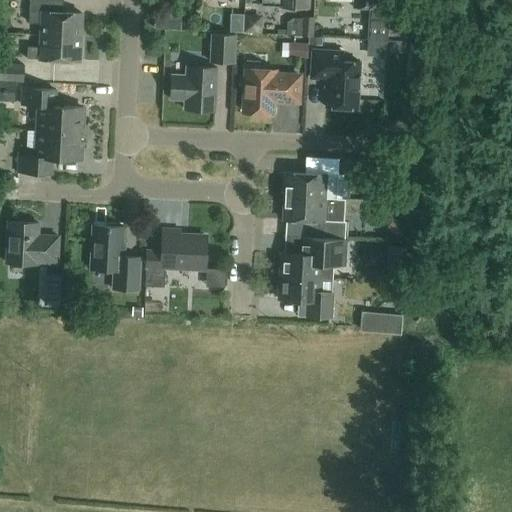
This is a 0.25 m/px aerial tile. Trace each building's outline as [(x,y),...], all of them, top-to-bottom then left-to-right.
[(29,0),(29,10),(28,22),(41,22),(40,34),(80,36),(81,12),(56,11),(56,0),(29,0)] [(262,0),(262,8),(308,10),(308,0),(262,0)] [(276,28),(276,34),(286,34),(286,35),(313,36),(314,16),(302,16),(302,19),(286,29),(276,28)] [(254,18),(251,32),(262,35),(266,21),(254,18)] [(367,40),(388,41),(389,20),(368,19),(367,40)] [(210,62),(235,64),(237,34),(211,33),(210,62)] [(80,36),(40,34),(39,46),(27,46),(26,58),(79,60),(80,36)] [(287,43),(287,57),(308,58),(308,43),(287,43)] [(312,49),(310,77),(326,78),(325,106),(357,108),(359,61),(341,60),(342,50),(312,49)] [(0,63),(0,80),(23,82),(24,64),(0,63)] [(185,73),(170,73),(169,99),(184,100),(184,108),(214,110),(216,67),(186,66),(185,73)] [(272,113),(273,99),(297,101),(299,75),(274,73),(274,70),(245,68),(243,111),(272,113)] [(0,81),(0,100),(14,101),(15,82),(0,81)] [(39,130),(79,132),(79,124),(83,124),(84,106),(54,105),(54,89),(22,87),(21,104),(40,105),(39,130)] [(418,120),(405,111),(395,123),(408,133),(418,120)] [(79,132),(39,130),(38,156),(18,155),(17,171),(50,173),(51,157),(82,158),(83,140),(79,140),(79,132)] [(336,198),(337,174),(338,158),(310,156),(309,172),(285,171),(284,195),(324,197),(324,198),(336,198)] [(354,197),(354,173),(340,173),(339,196),(354,197)] [(306,236),(334,237),(335,221),(323,220),(324,198),(324,197),(284,195),(283,219),(301,220),(300,236),(306,236)] [(392,218),(386,227),(400,237),(406,228),(392,218)] [(36,263),(36,261),(56,262),(58,235),(37,234),(38,222),(8,221),(6,262),(36,263)] [(113,269),(112,288),(138,289),(140,256),(122,256),(124,226),(91,225),(89,268),(113,269)] [(161,251),(145,250),(144,266),(146,266),(145,285),(163,286),(164,266),(204,268),(205,235),(179,234),(179,229),(162,229),(161,251)] [(320,277),(320,278),(333,278),(333,265),(345,265),(347,238),(334,238),(334,237),(306,236),(300,236),(300,253),(281,252),(280,275),(320,277)] [(319,290),(320,278),(320,277),(280,275),(279,299),(307,300),(306,316),(330,317),(331,300),(331,291),(319,290)] [(401,334),(402,315),(387,313),(385,332),(401,334)]
